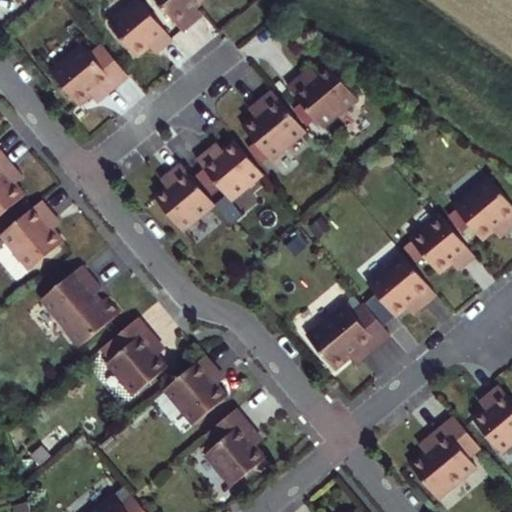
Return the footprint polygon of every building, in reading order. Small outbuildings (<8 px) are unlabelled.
[(16,0),(4,0),(12,8),(18,3),(16,0)] [(16,0),(18,3),(27,13),(42,0),(16,0)] [(154,50),(166,40),(132,0),(131,0),(102,24),(130,58),(143,47),(146,51),(151,46),(154,50)] [(198,0),(149,0),(175,31),(187,21),(185,18),(192,11),(190,8),(198,0)] [(192,11),(185,18),(187,21),(195,15),(192,11)] [(101,93),(125,73),(100,42),(88,52),(80,42),(47,69),(75,102),(88,92),(91,96),(98,89),(101,93)] [(298,77),(286,88),(319,128),(354,99),(326,65),(314,76),(304,84),(298,77)] [(308,69),(298,77),(304,84),(314,76),(308,69)] [(98,89),(91,96),(93,99),(101,93),(98,89)] [(303,132),(269,92),(257,103),(262,110),(252,118),(240,128),(268,162),(303,132)] [(257,103),(247,111),(252,118),(262,110),(257,103)] [(260,174),(233,141),(220,151),(218,147),(210,153),(207,150),(194,160),(227,201),(260,174)] [(214,143),(207,150),(210,153),(218,147),(214,143)] [(11,167),(0,154),(0,214),(23,196),(13,184),(4,174),(11,167)] [(212,205),(178,165),(166,175),(169,178),(161,185),(164,188),(152,198),(180,232),(212,205)] [(20,179),(11,167),(4,174),(13,184),(20,179)] [(166,175),(158,182),(161,185),(169,178),(166,175)] [(511,209),(488,181),(453,210),(481,243),(492,234),(503,225),(509,232),(511,228),(511,209)] [(50,214),(39,202),(30,209),(0,234),(0,236),(28,271),(62,243),(52,230),(43,220),(50,214)] [(58,225),(50,214),(43,220),(52,230),(58,225)] [(473,258),(439,217),(409,243),(437,276),(450,265),(453,269),(458,264),(461,268),(473,258)] [(492,234),(498,240),(509,232),(503,225),(492,234)] [(368,285),(397,318),(409,308),(419,298),(425,305),(437,294),(403,255),(368,285)] [(98,289),(79,266),(39,301),(65,331),(63,333),(75,348),(116,314),(103,298),(98,302),(92,295),(98,289)] [(419,298),(409,308),(414,314),(425,305),(419,298)] [(391,335),(365,305),(354,315),(345,307),(308,338),(336,371),(351,358),(362,349),(368,355),(391,335)] [(150,341),(131,318),(100,343),(110,354),(100,363),(128,396),(161,367),(150,354),(154,352),(147,344),(150,341)] [(157,348),(150,341),(147,344),(154,352),(157,348)] [(362,349),(351,358),(357,365),(368,355),(362,349)] [(200,376),(189,363),(149,398),(179,432),(212,404),(201,392),(193,382),(200,376)] [(209,386),(200,376),(193,382),(201,392),(209,386)] [(511,443),(511,402),(499,386),(486,396),(489,400),(481,406),(484,410),(472,420),(500,453),(511,443)] [(478,403),(481,406),(489,400),(486,396),(478,403)] [(249,434),(228,410),(198,436),(208,448),(198,455),(225,487),(258,459),(248,447),(252,444),(245,436),(249,434)] [(475,443),(450,412),(425,432),(431,439),(420,448),(405,461),(433,494),(471,462),(463,453),(475,443)] [(431,439),(425,432),(414,441),(420,448),(431,439)] [(255,441),(249,434),(245,436),(252,444),(255,441)] [(116,506),(108,496),(89,511),(140,511),(128,496),(116,506)]
